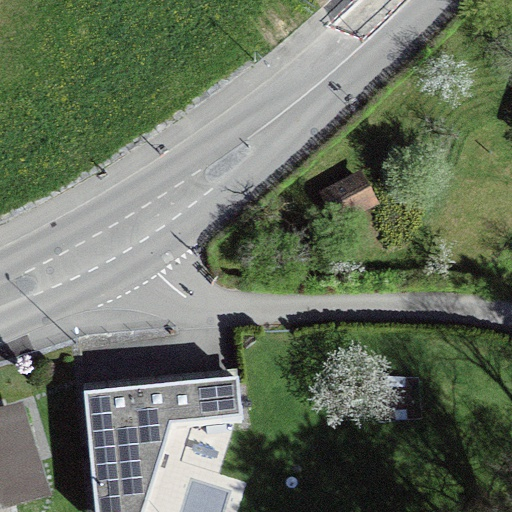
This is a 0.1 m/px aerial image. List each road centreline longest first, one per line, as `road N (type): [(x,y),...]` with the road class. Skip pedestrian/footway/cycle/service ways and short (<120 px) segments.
road 1 (residential): [(511,314),(151,297),(94,257)]
road 2 (tertiary): [(94,257),(295,111),(405,0)]
